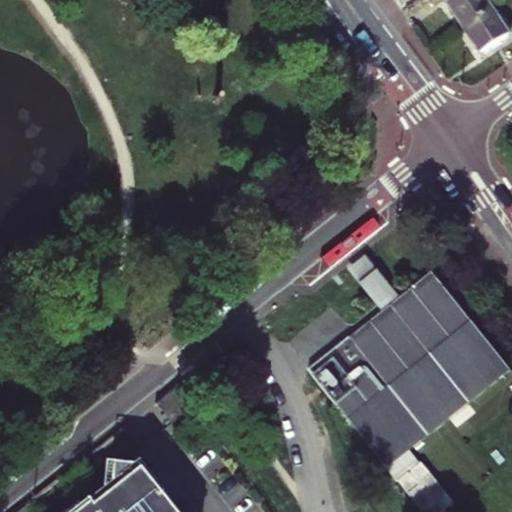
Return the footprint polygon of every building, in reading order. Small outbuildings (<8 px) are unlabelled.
[(493,10),(485,0),(448,0),(446,1),(465,29),(493,10)] [(511,38),(493,10),(465,29),(483,56),(511,38)] [(350,270),(384,312),(401,299),(367,257),(350,270)] [(384,312),(307,375),(383,472),(416,511),(444,511),(453,506),(411,454),(511,372),(434,273),(401,299),(384,312)] [(177,433),(200,416),(178,389),(175,385),(153,403),(177,433)] [(161,495),(138,465),(118,462),(117,482),(81,511),(178,511),(163,493),(161,495)]
